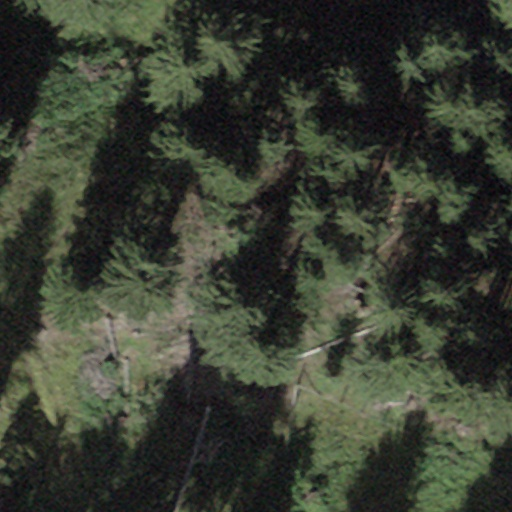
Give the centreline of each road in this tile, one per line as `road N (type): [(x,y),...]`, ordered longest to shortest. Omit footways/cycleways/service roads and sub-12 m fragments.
road 1 (track): [(349,0),(325,24),(135,141),(21,263),(11,311),(19,375),(61,511)]
road 2 (track): [(0,8),(106,23),(233,0)]
